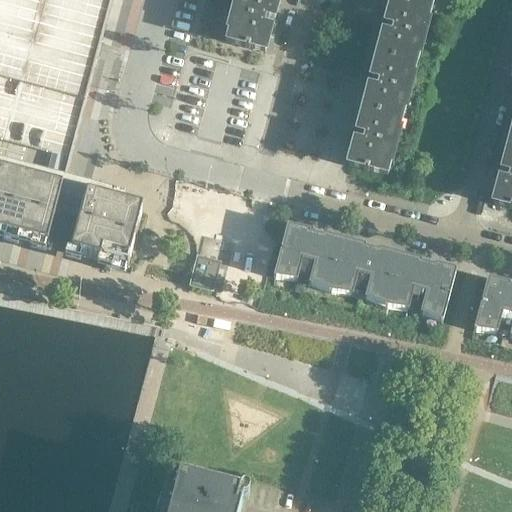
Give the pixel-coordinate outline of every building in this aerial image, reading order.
[(101,44),(112,0),(0,0),(0,236),(47,249),(101,44)] [(266,29),(268,21),(273,22),(278,0),(236,0),(225,43),(264,54),(270,30),(266,29)] [(430,14),(433,0),(391,0),(391,4),(430,14)] [(416,68),(430,14),(391,4),(385,26),(389,27),(386,36),(382,35),(376,58),(416,68)] [(401,122),(416,68),(376,58),(370,81),(374,82),(372,90),(368,89),(362,112),(401,122)] [(387,177),(401,122),(362,112),(356,135),(360,136),(358,144),(354,143),(348,167),(387,177)] [(511,210),(511,151),(507,150),(501,173),(505,174),(503,183),(499,182),(492,205),(511,210)] [(127,270),(142,212),(86,197),(71,255),(127,270)] [(442,325),(456,272),(433,266),(432,268),(420,265),(421,263),(377,251),(376,253),(364,250),(365,248),(321,236),(321,239),(309,236),(309,233),(286,227),(273,280),(275,280),(295,283),(296,283),(298,275),(310,278),(308,286),(309,287),(309,286),(328,294),(330,295),(350,297),(350,298),(352,298),(354,289),(366,292),(364,301),(365,301),(384,309),(386,310),(406,312),(407,313),(410,304),(422,307),(419,316),(421,316),(440,324),(439,324),(442,325)] [(211,292),(218,265),(198,260),(193,278),(191,286),(211,292)] [(511,289),(509,288),(510,286),(487,280),(473,333),(475,333),(495,335),(495,336),(496,336),(499,327),(510,331),(508,339),(510,340),(510,339),(511,340),(511,289)] [(239,511),(240,508),(236,507),(239,494),(179,478),(179,479),(176,479),(177,478),(176,478),(174,480),(171,484),(168,488),(165,493),(162,500),(160,504),(158,509),(157,511),(239,511)]
